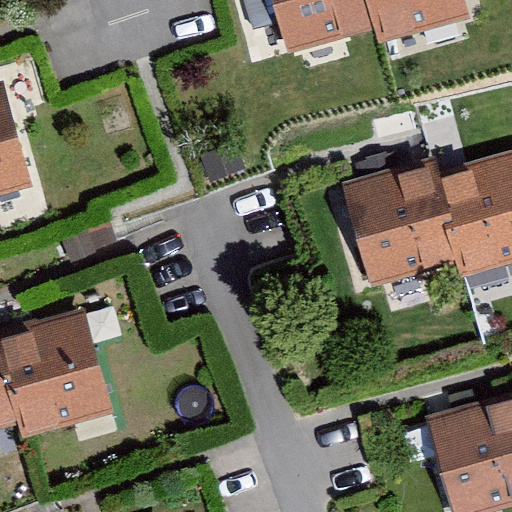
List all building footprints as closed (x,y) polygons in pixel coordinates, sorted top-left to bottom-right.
[(285,0),(296,43),(386,21),(381,0),(285,0)] [(476,0),(381,0),(386,21),(389,33),(480,11),(476,0)] [(18,82),(0,86),(0,190),(42,180),(18,82)] [(511,152),(449,168),(470,254),(473,266),(511,256),(511,152)] [(446,156),(356,178),(380,276),(470,254),(449,168),(446,156)] [(97,308),(7,330),(27,416),(30,428),(121,406),(97,308)] [(4,318),(0,318),(0,422),(27,416),(7,330),(4,318)] [(511,388),(443,405),(468,507),(511,496),(511,388)]
